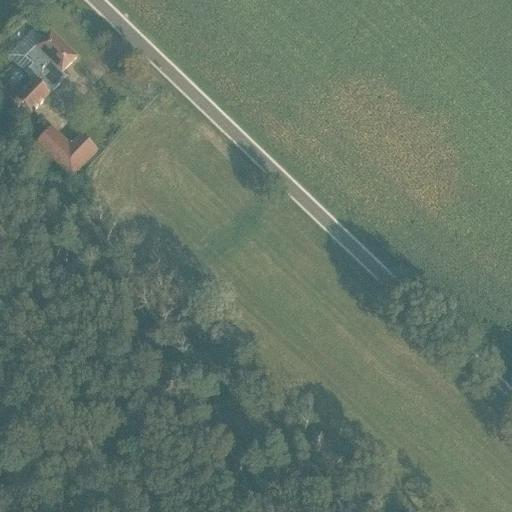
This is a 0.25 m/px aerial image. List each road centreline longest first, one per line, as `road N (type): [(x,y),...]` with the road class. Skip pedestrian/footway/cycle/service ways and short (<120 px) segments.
road 1 (unclassified): [(511,401),(95,0)]
road 2 (track): [(114,511),(0,277)]
